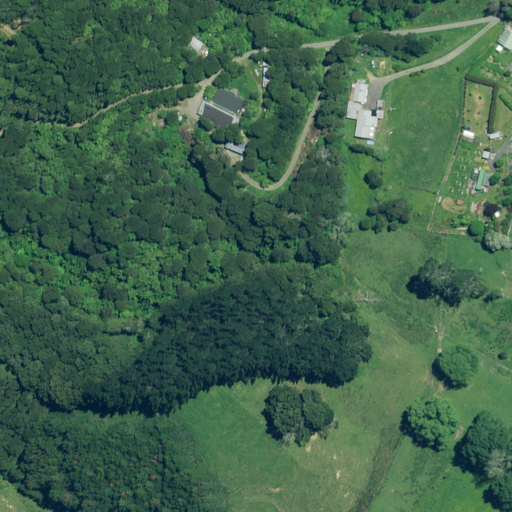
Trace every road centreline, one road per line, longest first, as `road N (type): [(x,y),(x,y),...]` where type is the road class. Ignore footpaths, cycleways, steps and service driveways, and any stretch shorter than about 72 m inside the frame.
road 1 (track): [(496,17),(274,47),(220,67),(188,108)]
road 2 (track): [(201,82),(115,98),(76,124),(0,129)]
road 3 (track): [(511,14),(496,17),(441,61),(379,83),(372,104)]
